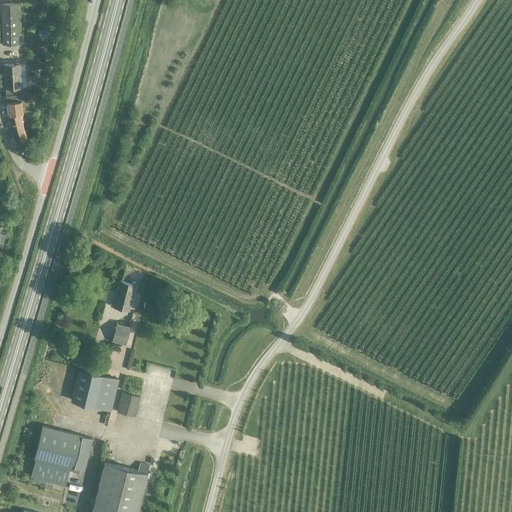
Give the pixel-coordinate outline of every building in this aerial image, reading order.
[(3,44),(19,44),(18,4),(2,4),(3,44)] [(6,88),(6,95),(20,93),(20,87),(19,63),(18,63),(18,62),(14,62),(14,64),(4,64),(5,88),(6,88)] [(20,93),(6,95),(8,114),(11,130),(16,143),(28,139),(23,127),(20,112),(23,112),(21,93),(20,93)] [(129,311),(135,286),(120,282),(113,307),(129,311)] [(125,344),(129,328),(116,324),(112,341),(125,344)] [(71,400),(111,410),(118,379),(100,375),(78,369),(71,400)] [(135,416),(140,397),(122,392),(117,412),(135,416)] [(84,470),(92,438),(41,425),(33,457),(36,458),(31,478),(65,486),(70,467),(84,470)] [(147,472),(149,465),(140,462),(138,470),(104,462),(91,511),(137,511),(148,473),(147,472)]
